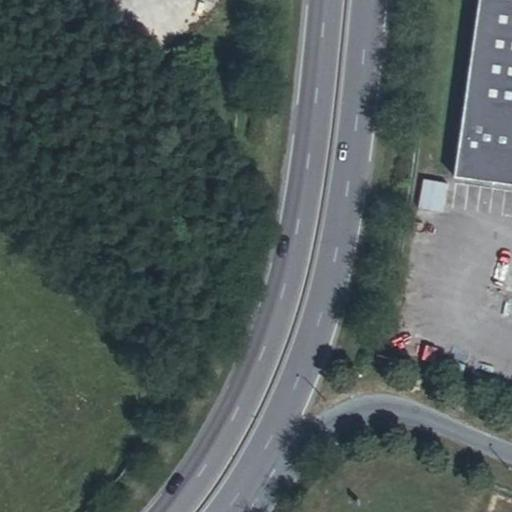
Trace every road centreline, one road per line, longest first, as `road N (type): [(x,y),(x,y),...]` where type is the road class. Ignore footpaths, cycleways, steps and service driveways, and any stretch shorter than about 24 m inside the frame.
road 1 (primary): [(330,0),(308,193),(278,327),(254,388),(175,511)]
road 2 (primary): [(217,511),(282,411),(318,315),(343,207),(365,0)]
road 3 (unclassified): [(236,511),(302,436),(379,411),(511,458)]
